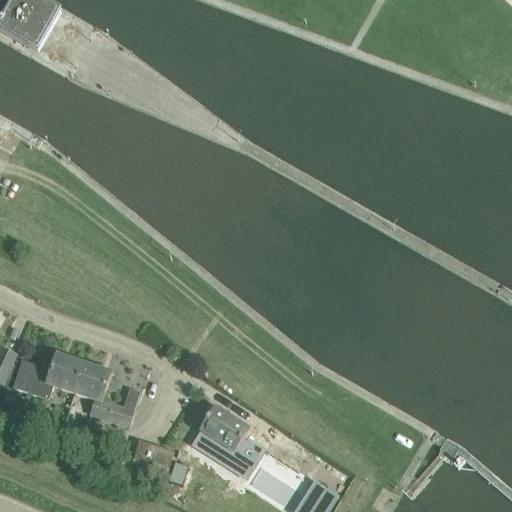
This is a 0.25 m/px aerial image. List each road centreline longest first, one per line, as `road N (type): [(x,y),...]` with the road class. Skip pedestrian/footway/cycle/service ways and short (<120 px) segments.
road 1 (track): [(0,168),(48,183),(315,394),(403,445)]
road 2 (unclassified): [(0,421),(81,441),(121,441),(153,422),(167,392),(164,375),(133,349),(0,296)]
